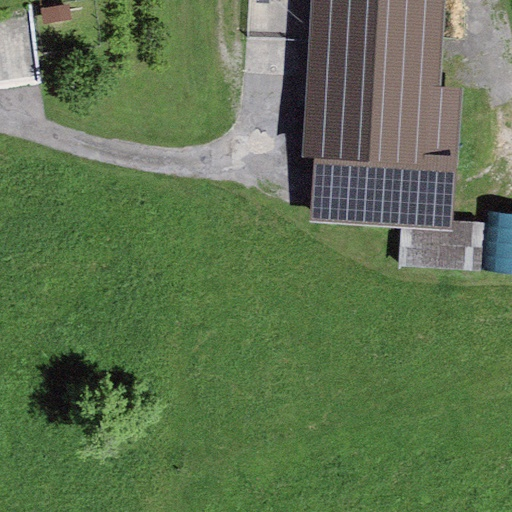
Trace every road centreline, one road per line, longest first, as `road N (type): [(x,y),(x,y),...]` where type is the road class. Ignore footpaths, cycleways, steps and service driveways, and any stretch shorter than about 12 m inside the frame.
road 1 (residential): [(237,165),(127,159),(0,117)]
road 2 (track): [(237,165),(228,0)]
